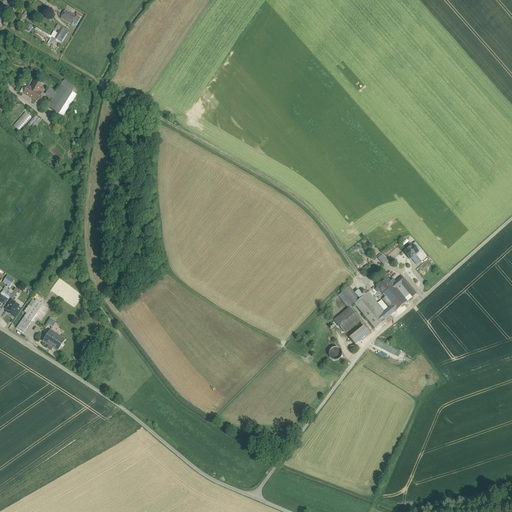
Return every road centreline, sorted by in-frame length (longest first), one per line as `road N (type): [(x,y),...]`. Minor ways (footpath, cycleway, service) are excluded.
road 1 (unclassified): [(253,495),(371,340),(511,218)]
road 2 (unclassified): [(0,327),(122,407),(203,474),(253,495)]
